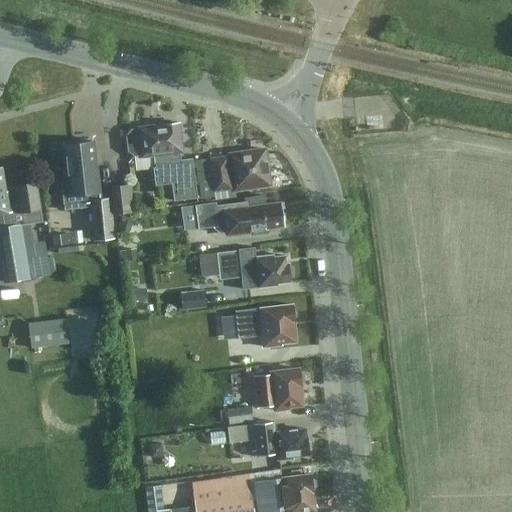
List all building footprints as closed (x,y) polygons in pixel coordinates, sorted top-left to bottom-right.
[(152,167),(154,184),(171,182),(173,201),(196,198),(192,158),(180,159),(179,152),(182,151),(178,123),(175,123),(172,121),(167,122),(165,124),(138,127),(138,129),(131,130),(126,136),(128,150),(134,155),(141,154),(143,168),(152,167)] [(63,149),(53,150),(55,168),(65,167),(63,169),(64,178),(66,179),(67,184),(61,184),(64,210),(93,207),(95,223),(97,241),(114,239),(113,221),(110,198),(92,199),(92,194),(97,194),(95,177),(96,177),(93,142),(91,142),(88,140),(80,140),(78,143),(63,145),(63,149)] [(229,156),(209,159),(195,162),(200,199),(215,197),(215,200),(235,197),(234,190),(269,184),(267,165),(269,162),(268,154),(265,151),(264,149),(229,154),(229,156)] [(4,227),(42,222),(37,186),(5,191),(1,170),(0,169),(0,213),(2,213),(4,227)] [(111,188),(113,215),(133,213),(131,186),(111,188)] [(265,204),(264,195),(245,198),(246,201),(216,206),(216,202),(195,205),(198,229),(217,226),(218,233),(225,232),(226,238),(267,232),(266,228),(283,226),(282,222),(285,219),(284,213),(281,211),(280,202),(265,204)] [(129,230),(131,223),(127,216),(116,223),(123,233),(129,230)] [(0,249),(5,282),(29,278),(20,225),(0,227),(0,249)] [(254,247),(238,249),(238,250),(216,252),(219,282),(241,280),(242,289),(276,285),(276,283),(289,281),(288,278),(291,275),(291,269),(287,267),(287,263),(286,263),(285,255),(273,257),(270,255),(255,257),(254,247)] [(15,294),(33,293),(32,281),(14,282),(15,294)] [(146,300),(145,288),(132,289),(133,301),(146,300)] [(295,341),(293,319),(295,315),(295,311),(292,307),(291,304),(258,308),(258,309),(235,311),(238,338),(261,335),(262,347),(282,345),(281,343),(295,341)] [(65,322),(28,327),(30,348),(68,343),(65,322)] [(274,410),(286,409),(288,407),(302,405),(300,384),(303,380),(302,374),(299,371),(298,368),(270,371),(270,374),(254,376),(257,407),(273,406),(274,410)] [(227,409),(229,424),(252,421),(250,406),(227,409)] [(275,432),(273,422),(227,428),(229,443),(255,440),(256,450),(252,451),(253,457),(277,454),(277,459),(290,458),(292,456),(308,454),(307,451),(310,449),(310,442),(306,441),(306,437),(305,437),(304,429),(275,432)] [(150,458),(163,456),(161,443),(149,445),(150,458)] [(309,511),(315,511),(312,490),(315,486),(314,480),(310,477),(310,474),(281,478),(280,469),(192,481),(195,506),(164,510),(161,485),(144,488),(146,511),(309,511)]
